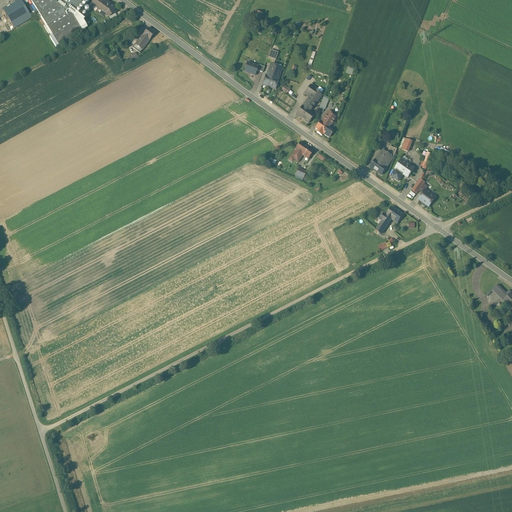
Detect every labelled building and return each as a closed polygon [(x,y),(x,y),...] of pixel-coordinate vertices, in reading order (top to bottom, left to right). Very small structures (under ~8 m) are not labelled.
[(82,31),(73,16),(84,0),(35,0),(31,3),(58,46),(82,31)] [(112,7),(104,0),(103,0),(94,0),(92,4),(97,7),(97,11),(101,10),(106,14),(105,17),(108,17),(110,21),(117,17),(111,8),(112,7)] [(20,1),(3,11),(11,24),(28,14),(20,1)] [(28,14),(11,24),(14,29),(31,18),(28,14)] [(148,29),(143,36),(142,35),(132,48),(139,54),(142,50),(154,34),(148,29)] [(266,62),(271,63),(263,85),(275,90),(283,68),(274,65),(279,52),(271,49),(266,62)] [(247,63),(244,72),(255,76),(256,71),(258,67),(247,63)] [(316,89),(311,86),(305,94),(309,97),(302,107),(296,115),(308,124),(314,115),(309,112),(321,96),(317,93),(318,93),(317,92),(317,93),(314,91),(316,89)] [(328,112),(321,122),(320,122),(315,129),(328,138),(331,134),(333,130),(329,127),(330,125),(331,125),(335,119),(331,117),(332,115),(328,112)] [(409,143),(398,139),(395,149),(397,150),(405,153),(409,143)] [(313,152),(300,143),(290,157),(297,162),(302,156),(307,159),(313,152)] [(395,149),(390,147),(387,154),(393,158),(397,150),(395,149)] [(439,153),(451,159),(453,153),(441,147),(439,153)] [(382,150),(375,160),(386,168),(391,162),(390,162),(393,158),(387,154),(382,150)] [(375,160),(370,168),(381,176),(386,168),(375,160)] [(414,170),(401,160),(399,164),(400,165),(396,170),(403,175),(404,173),(409,177),(414,170)] [(306,172),(298,169),(295,176),(303,179),(306,172)] [(421,180),(420,179),(411,191),(416,195),(418,192),(423,185),(425,183),(421,180)] [(427,188),(423,185),(418,192),(422,194),(424,192),(427,188)] [(424,192),(422,194),(418,200),(428,208),(435,198),(428,193),(427,194),(424,192)] [(392,208),(386,216),(384,214),(380,220),(382,221),(375,231),(381,235),(392,220),(397,224),(403,215),(392,208)] [(386,242),(378,245),(381,251),(388,247),(386,242)] [(508,295),(498,286),(493,291),(503,301),(508,295)] [(511,294),(511,293),(503,301),(511,310),(511,294)]
